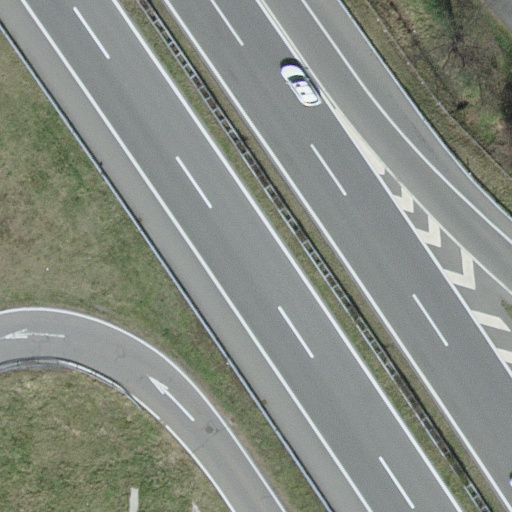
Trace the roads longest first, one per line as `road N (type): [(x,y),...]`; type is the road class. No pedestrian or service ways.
road 1 (motorway): [(68,0),(417,511)]
road 2 (motorway): [(511,440),(213,0)]
